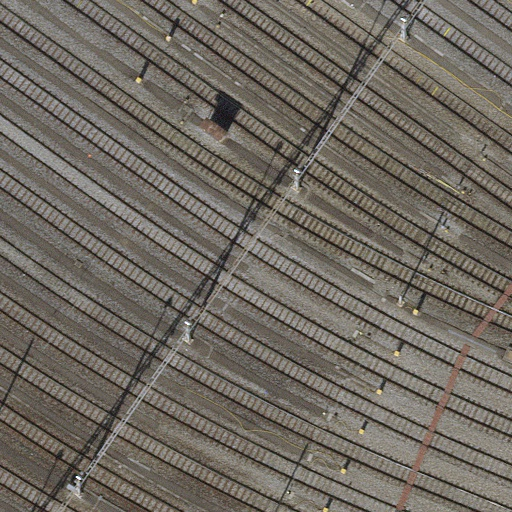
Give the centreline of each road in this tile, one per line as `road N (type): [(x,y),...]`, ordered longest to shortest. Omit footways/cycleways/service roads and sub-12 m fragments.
road 1 (secondary): [(0,237),(180,0)]
road 2 (secondary): [(83,0),(0,107)]
